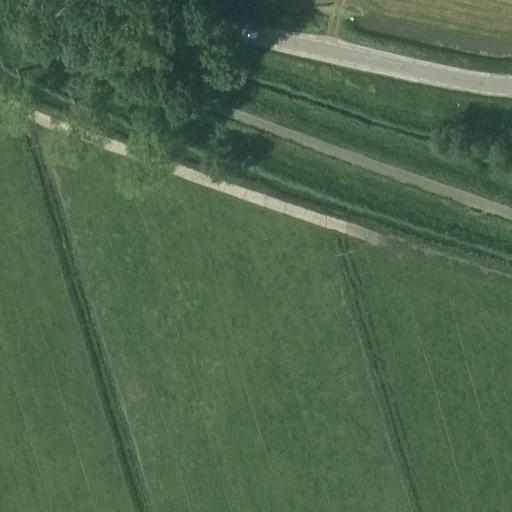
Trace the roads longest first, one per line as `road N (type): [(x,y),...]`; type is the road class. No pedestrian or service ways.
road 1 (unclassified): [(58,5),(511,87)]
road 2 (track): [(374,237),(0,100)]
